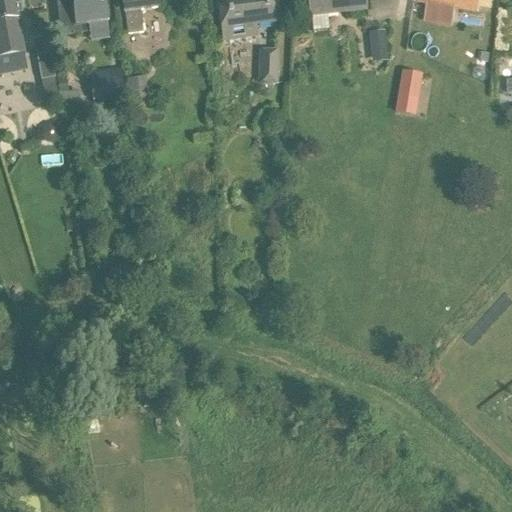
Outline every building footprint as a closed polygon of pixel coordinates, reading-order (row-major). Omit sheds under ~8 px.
[(18,20),(22,19),(18,0),(0,0),(0,58),(25,54),(18,20)] [(106,31),(102,0),(73,0),(74,5),(58,7),(62,37),(106,31)] [(156,0),(122,0),(125,13),(128,35),(144,33),(141,11),(158,9),(156,0)] [(274,0),(218,0),(224,44),(258,40),(256,27),(278,24),(274,0)] [(364,0),(309,0),(311,16),(365,10),(364,0)] [(494,0),(416,0),(416,2),(492,16),(494,0)] [(386,32),(370,34),(374,63),(389,61),(386,32)] [(280,52),(260,51),(259,85),(278,86),(280,52)] [(55,79),(50,54),(37,56),(41,81),(55,79)] [(482,60),(481,67),(488,68),(489,61),(485,60),(482,60)] [(422,76),(403,73),(396,114),(415,117),(422,76)] [(126,104),(150,100),(146,74),(122,77),(125,99),(126,104)] [(94,103),(125,99),(122,77),(91,81),(94,103)] [(57,79),(60,101),(79,99),(78,92),(68,93),(66,78),(57,79)] [(49,80),(49,84),(52,102),(59,101),(56,79),(49,80)]
